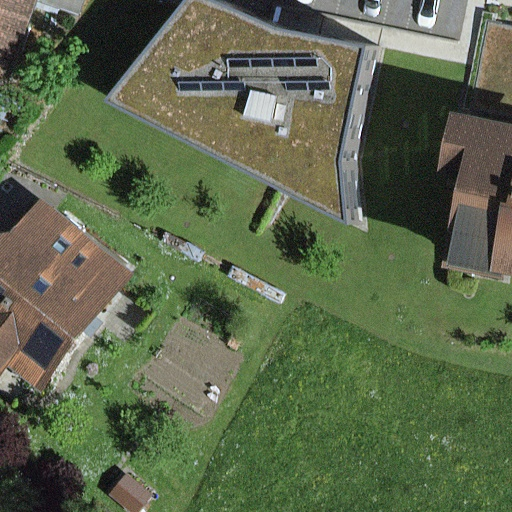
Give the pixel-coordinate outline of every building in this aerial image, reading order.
[(0,0),(0,81),(6,84),(36,2),(36,0),(0,0)] [(83,0),(36,0),(36,2),(78,17),(83,0)] [(377,48),(287,30),(219,0),(198,0),(117,104),(358,222),(353,168),(377,48)] [(511,28),(486,24),(471,106),(511,113),(511,28)] [(511,131),(443,119),(433,179),(452,183),(436,273),(511,285),(511,131)] [(137,284),(37,205),(0,250),(0,370),(41,403),(137,284)] [(127,475),(109,496),(127,511),(141,511),(154,497),(127,475)]
